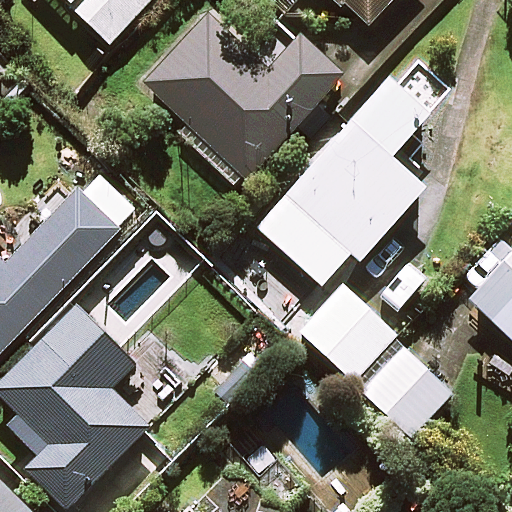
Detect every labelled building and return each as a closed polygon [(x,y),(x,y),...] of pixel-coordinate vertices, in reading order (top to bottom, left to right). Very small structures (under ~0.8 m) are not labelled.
[(153,0),(65,0),(111,44),(153,0)] [(300,0),(300,2),(300,4),(300,6),(301,9),(302,11),(304,13),(306,15),(308,16),(311,17),(313,17),(316,17),(318,17),(320,16),(323,14),(325,13),(326,11),(327,9),(328,6),(329,4),(329,2),(339,12),(345,5),(368,28),(395,0),(300,0)] [(271,74),(211,18),(147,87),(191,128),(183,136),(240,189),(342,79),(302,41),(271,74)] [(419,61),(396,87),(392,84),(341,140),(329,129),(279,186),(290,196),(260,230),(324,287),(353,255),(362,263),(426,191),(391,159),(407,141),(453,90),(419,61)] [(0,226),(0,357),(122,231),(81,191),(24,250),(0,226)] [(511,261),(473,303),(511,339),(511,261)] [(346,288),(302,332),(407,436),(450,396),(346,288)] [(136,365),(79,308),(0,386),(0,395),(20,416),(9,427),(41,458),(29,471),(68,510),(151,428),(112,389),(136,365)] [(0,511),(30,511),(0,481),(0,511)]
